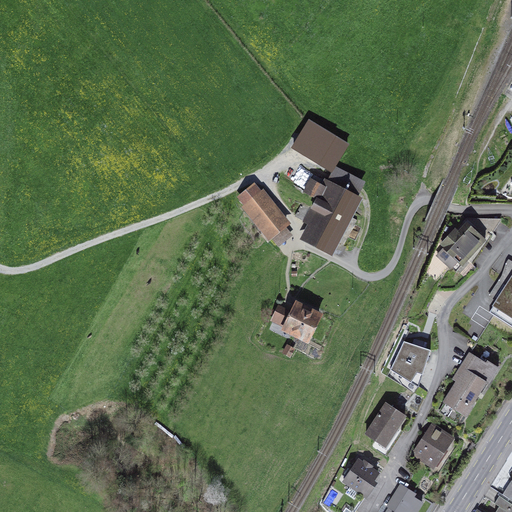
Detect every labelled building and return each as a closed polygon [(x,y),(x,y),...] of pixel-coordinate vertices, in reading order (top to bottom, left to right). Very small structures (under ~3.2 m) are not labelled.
[(346,144),(308,122),(293,146),(332,169),(346,144)] [(377,194),(346,177),(312,238),(342,255),(377,194)] [(247,199),(280,241),(294,230),(261,189),(247,199)] [(455,258),(462,264),(484,239),(471,228),(463,237),(455,230),(442,244),(446,247),(439,256),(449,265),(455,258)] [(511,280),(492,312),(511,324),(511,280)] [(319,314),(296,303),(292,313),(280,307),(274,320),(286,325),(284,328),(307,339),(319,314)] [(428,350),(405,342),(392,370),(418,385),(428,350)] [(459,380),(445,403),(467,416),(495,369),(470,354),(455,378),(459,380)] [(387,406),(368,432),(385,444),(403,417),(387,406)] [(432,427),(416,452),(435,464),(451,438),(432,427)] [(358,462),(346,481),(363,492),(376,473),(358,462)] [(400,486),(385,511),(418,511),(425,500),(400,486)] [(499,510),(502,511),(511,511),(511,496),(508,495),(499,510)]
